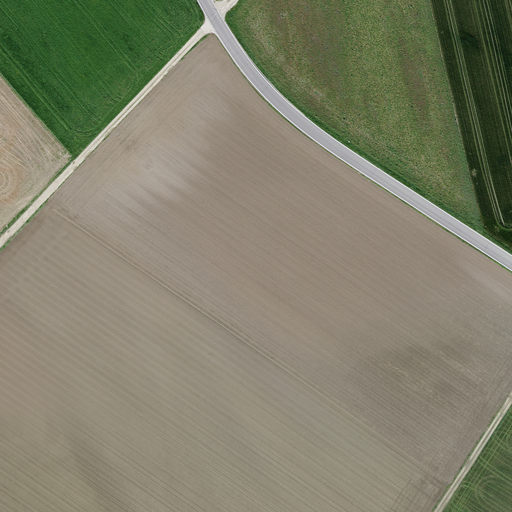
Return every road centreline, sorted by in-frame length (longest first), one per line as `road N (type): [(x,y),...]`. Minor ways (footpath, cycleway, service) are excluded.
road 1 (tertiary): [(204,0),(247,68),(289,111),(511,264)]
road 2 (track): [(214,18),(0,241)]
road 3 (track): [(511,397),(440,511)]
